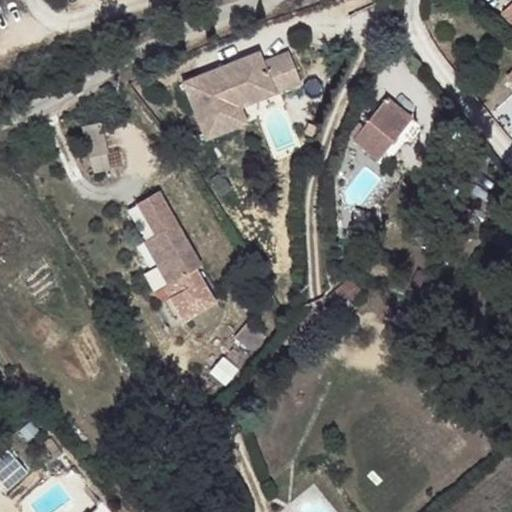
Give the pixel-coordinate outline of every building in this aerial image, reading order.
[(511,4),(503,13),(511,23),(511,4)] [(259,53),(184,82),(206,138),(232,128),(221,99),(249,87),(252,94),(271,87),(274,93),(301,82),(289,52),(263,63),(259,53)] [(252,94),(249,87),(221,99),(232,128),(248,122),(242,108),(274,95),(274,93),(271,87),(252,94)] [(407,114),(386,97),(362,128),(353,139),(379,159),(388,147),(396,136),(399,134),(394,130),(406,114),(407,114)] [(415,122),(406,114),(394,130),(399,134),(396,136),(401,141),(415,122)] [(101,123),(85,126),(91,155),(107,152),(101,123)] [(107,152),(91,155),(94,170),(110,167),(107,152)] [(159,191),(138,203),(156,234),(177,222),(159,191)] [(202,265),(177,222),(156,234),(167,252),(169,251),(184,276),(202,265)] [(156,234),(146,240),(171,283),(184,276),(169,251),(167,252),(156,234)] [(362,293),(351,278),(328,297),(343,314),(354,304),(352,302),(362,293)] [(264,334),(249,321),(236,337),(251,350),(264,334)]
